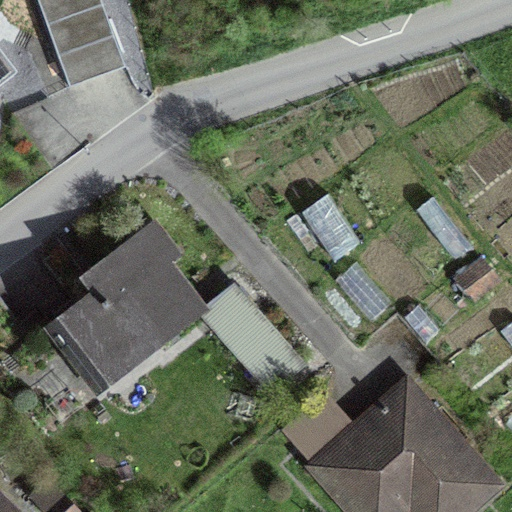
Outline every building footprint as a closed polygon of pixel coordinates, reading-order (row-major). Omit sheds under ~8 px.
[(102,0),(70,0),(55,7),(89,83),(131,65),(102,0)] [(160,345),(204,309),(165,263),(177,253),(150,221),(98,265),(107,276),(48,325),(91,377),(148,330),(160,345)] [(235,283),(204,309),(267,385),(283,372),(288,378),(304,365),(235,283)] [(463,511),(496,483),(405,382),(314,463),(357,511),(379,511),(400,494),(416,511),(463,511)] [(0,511),(14,511),(0,498),(0,511)]
